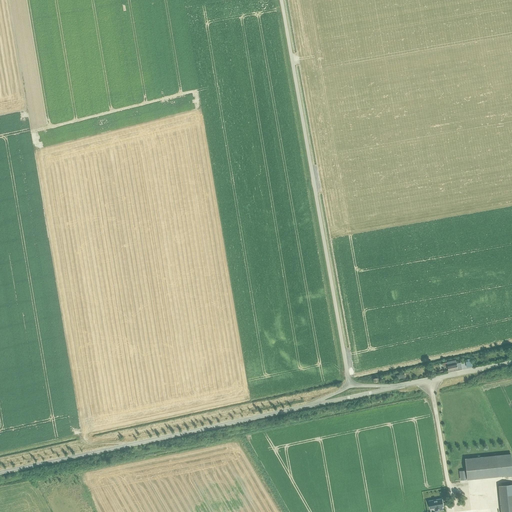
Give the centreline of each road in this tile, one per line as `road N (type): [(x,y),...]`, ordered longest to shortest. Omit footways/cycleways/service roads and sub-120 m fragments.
road 1 (unclassified): [(348,383),(281,0)]
road 2 (tertiary): [(0,471),(317,402)]
road 3 (tertiary): [(391,386),(511,361)]
